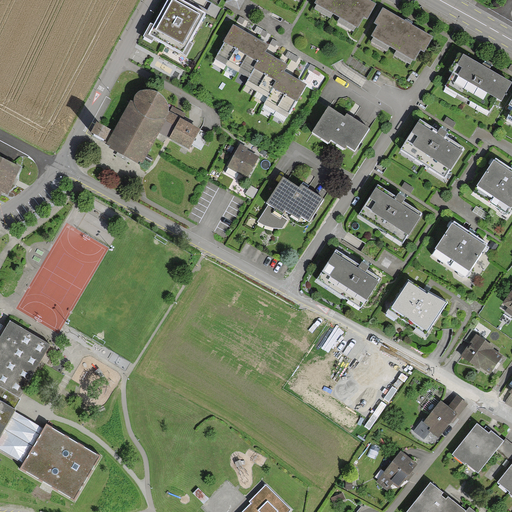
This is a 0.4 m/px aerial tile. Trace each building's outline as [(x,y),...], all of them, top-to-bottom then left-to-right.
[(206,14),(180,0),(166,0),(153,24),(151,23),(144,36),(182,57),(206,14)] [(237,10),(242,0),(226,0),(224,3),(237,10)] [(366,20),(374,6),(364,0),(315,0),(313,4),(316,6),(313,11),(328,20),(331,16),(338,20),(336,24),(350,33),(353,28),(356,30),(363,18),(366,20)] [(423,53),(432,39),(407,25),(381,11),(373,25),(377,27),(371,38),(372,39),(369,44),(384,53),(387,48),(394,52),(392,56),(409,65),(411,61),(414,62),(420,52),(423,53)] [(263,54),(267,46),(264,45),(250,37),(241,32),(233,27),(215,60),(249,79),(263,54)] [(281,73),(285,66),(279,63),(271,58),(263,54),(249,79),(245,86),(267,98),(281,73)] [(500,100),(509,83),(488,72),(490,68),(487,66),(482,64),(480,67),(459,55),(449,72),(453,74),(445,88),(489,113),(497,98),(500,100)] [(286,119),(304,86),(298,82),(290,78),(281,73),(267,98),(263,106),(286,119)] [(129,102),(104,145),(137,164),(137,162),(140,163),(161,127),(169,112),(167,112),(167,107),(166,103),(163,100),(156,94),(150,92),(143,91),(137,93),(133,98),(132,104),(129,102)] [(354,152),(368,130),(350,119),(344,115),(343,118),(327,109),(311,135),(328,145),(330,142),(344,150),(346,148),(354,152)] [(199,129),(169,112),(161,127),(169,131),(171,133),(168,140),(188,150),(199,129)] [(444,180),(463,149),(445,138),(448,133),(444,131),(439,128),(436,133),(419,121),(399,151),(444,180)] [(99,130),(94,138),(102,142),(106,134),(99,130)] [(334,184),(344,172),(291,142),(269,177),(278,182),(254,223),(260,227),(268,230),(280,230),(285,229),(288,224),(281,219),(285,214),(298,222),(301,218),(308,221),(322,199),(305,189),(300,185),(297,188),(283,179),(293,165),(305,166),(334,184)] [(246,177),(257,156),(238,146),(227,167),(246,177)] [(13,178),(18,166),(0,157),(0,193),(4,196),(13,178)] [(511,207),(511,204),(511,171),(493,159),(476,185),(511,207)] [(403,244),(421,215),(403,203),(405,199),(402,197),(396,194),(394,198),(376,187),(357,217),(403,244)] [(465,278),(486,244),(470,234),(452,223),(430,256),(465,278)] [(360,309),(378,279),(365,271),(368,267),(365,265),(360,262),(358,266),(334,251),(315,281),(360,309)] [(391,310),(426,331),(444,303),(427,292),(426,294),(408,283),(391,310)] [(511,285),(501,302),(511,309),(511,285)] [(49,347),(5,321),(0,329),(0,428),(12,409),(49,347)] [(495,368),(503,357),(495,351),(496,349),(480,337),(463,359),(480,372),(482,369),(490,375),(495,368)] [(454,424),(468,406),(457,397),(448,407),(441,401),(424,422),(422,421),(412,433),(423,442),(431,433),(438,439),(450,424),(452,422),(454,424)] [(98,457),(45,426),(43,428),(12,409),(0,428),(0,452),(22,465),(20,468),(73,499),(98,457)] [(476,474),(502,441),(488,430),(486,432),(475,424),(451,454),(476,474)] [(407,474),(415,462),(399,451),(377,481),(386,488),(391,482),(397,487),(407,474)] [(511,492),(510,495),(511,495),(511,468),(500,483),(511,492)] [(462,511),(464,511),(446,496),(443,500),(438,496),(441,493),(428,483),(404,511),(462,511)] [(289,511),(290,511),(264,486),(247,502),(250,505),(242,511),(289,511)]
